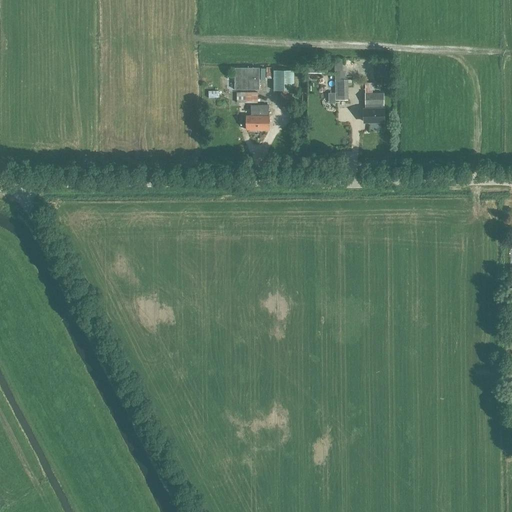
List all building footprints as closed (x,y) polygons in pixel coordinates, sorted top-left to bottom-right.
[(281,91),(281,100),(281,107),(292,107),(292,91),(295,91),(295,70),(274,70),(274,91),(281,91)] [(337,71),(337,101),(349,101),(348,80),(347,80),(347,71),(337,71)] [(382,105),(384,105),(384,93),(375,94),(375,83),(366,83),(366,106),(367,106),(382,105)] [(238,103),(246,103),(259,103),(258,92),(238,92),(238,103)] [(382,105),(367,106),(367,110),(364,110),(364,122),(384,121),(384,109),(382,109),(382,105)] [(262,108),(248,108),(248,114),(246,114),(246,130),(270,130),(270,114),(262,114),(262,108)]
